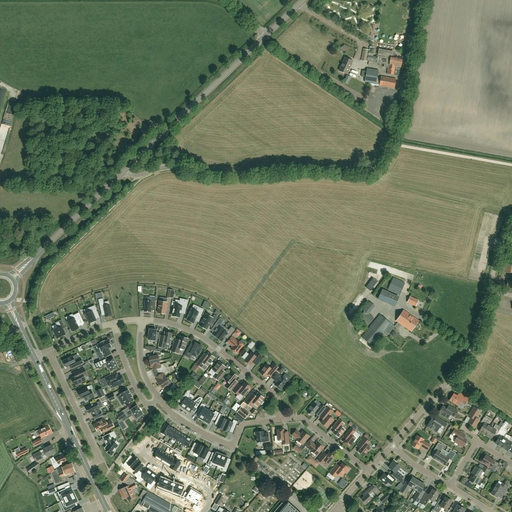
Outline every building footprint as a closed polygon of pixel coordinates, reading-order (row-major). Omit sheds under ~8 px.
[(395,43),(396,46),(402,44),(402,43),(405,42),(410,40),(408,34),(401,37),(402,41),(395,43)] [(369,50),(367,60),(367,61),(376,62),(376,63),(384,64),(383,67),(388,68),(387,74),(399,76),(401,67),(401,68),(403,59),(395,57),(396,55),(395,53),(393,53),(382,51),(381,56),(378,55),(378,57),(372,56),(373,51),(369,50)] [(352,61),(345,58),(339,71),(346,74),(352,61)] [(363,71),(361,77),(365,78),(365,82),(368,83),(375,84),(376,84),(377,78),(378,71),(367,69),(366,72),(363,71)] [(394,88),(396,79),(381,77),(379,86),(394,88)] [(511,272),(511,262),(503,261),(502,272),(511,272)] [(405,283),(393,278),(388,290),(399,295),(405,283)] [(399,297),(388,292),(382,289),(378,299),(395,306),(399,297)] [(151,306),(155,306),(156,297),(150,296),(150,297),(149,301),(145,301),(144,312),(151,312),(151,311),(151,306)] [(410,297),(407,303),(415,306),(418,301),(410,297)] [(163,302),(159,302),(158,313),(165,314),(166,310),(165,310),(166,306),(167,299),(164,298),(163,302)] [(101,311),(104,310),(105,317),(112,316),(109,305),(104,306),(103,299),(98,300),(101,311)] [(178,306),(174,305),(172,316),(173,316),(173,317),(178,318),(178,317),(179,317),(180,313),(182,307),(186,308),(188,300),(180,299),(180,301),(178,306)] [(372,302),(361,315),(371,323),(376,318),(371,313),(377,306),(372,302)] [(93,314),(97,312),(94,306),(88,308),(90,312),(85,314),(85,315),(86,320),(87,319),(89,323),(90,323),(91,324),(95,322),(94,321),(96,321),(93,314)] [(203,310),(200,308),(197,312),(192,309),(191,310),(190,310),(187,317),(188,317),(186,320),(192,323),(193,323),(194,323),(194,322),(195,321),(198,315),(200,316),(203,310)] [(299,308),(294,314),(300,319),(297,322),(295,324),(301,329),(309,320),(303,315),(305,313),(299,308)] [(418,321),(403,311),(396,321),(411,331),(418,321)] [(74,318),(67,322),(72,332),(79,328),(78,327),(76,322),(82,319),(79,313),(73,316),(74,318)] [(208,326),(211,322),(214,323),(218,317),(214,315),(212,318),(206,314),(199,325),(206,330),(208,326)] [(380,315),(361,337),(373,347),(382,336),(384,334),(387,336),(394,327),(380,315)] [(220,318),(213,327),(216,329),(212,334),(217,338),(223,330),(219,327),(223,321),(220,318)] [(62,329),(65,328),(62,320),(55,323),(58,328),(53,330),(54,331),(53,332),(54,335),(55,335),(57,339),(65,335),(62,329)] [(223,330),(217,338),(222,342),(226,336),(228,338),(235,330),(231,327),(226,332),(223,330)] [(264,331),(259,337),(264,342),(267,338),(270,341),(271,342),(278,332),(272,327),(270,330),(267,334),(264,331)] [(153,329),(149,328),(148,340),(155,341),(155,339),(159,339),(159,332),(156,332),(156,331),(153,331),(153,329)] [(241,333),(237,329),(233,334),(237,337),(241,333)] [(159,340),(160,340),(158,347),(165,348),(166,343),(170,343),(172,334),(169,333),(169,332),(166,331),(165,332),(164,336),(160,335),(159,340)] [(176,339),(171,351),(178,354),(180,348),(184,350),(187,339),(180,337),(179,341),(176,339)] [(233,346),(231,349),(234,351),(234,352),(235,354),(238,354),(239,352),(239,351),(243,345),(237,341),(232,337),(228,342),(233,346)] [(101,360),(106,357),(111,355),(108,348),(111,347),(111,345),(112,345),(110,341),(109,341),(108,340),(104,342),(104,341),(100,342),(101,343),(97,345),(100,352),(97,354),(99,358),(104,356),(105,358),(101,360)] [(193,354),(194,355),(193,356),(197,358),(200,353),(199,353),(200,353),(199,352),(202,347),(196,343),(195,345),(194,345),(193,347),(190,345),(185,355),(188,357),(190,353),(193,354)] [(150,363),(159,361),(158,356),(161,355),(161,352),(154,351),(153,355),(154,355),(154,356),(149,358),(150,363)] [(295,353),(290,360),(295,364),(296,362),(300,365),(308,357),(301,351),(301,352),(298,355),(295,353)] [(251,365),(252,363),(256,366),(259,362),(258,362),(262,357),(257,353),(255,355),(251,353),(250,355),(247,352),(242,357),(246,360),(245,361),(246,361),(245,362),(248,364),(249,364),(251,365)] [(209,353),(207,356),(204,353),(201,357),(201,358),(197,364),(201,367),(204,363),(207,366),(214,358),(209,353)] [(70,366),(72,369),(83,364),(80,358),(74,360),(72,356),(63,361),(64,362),(63,362),(63,363),(64,366),(65,367),(66,366),(66,368),(70,366)] [(104,367),(103,365),(107,364),(111,371),(118,368),(113,358),(108,361),(106,357),(101,360),(93,363),(96,369),(98,368),(99,370),(104,367)] [(158,372),(168,367),(167,363),(160,365),(159,361),(150,363),(151,368),(153,367),(153,369),(155,369),(157,369),(158,372)] [(218,381),(223,376),(226,373),(222,370),(225,367),(219,362),(213,370),(216,372),(213,376),(218,381)] [(196,364),(193,369),(197,372),(201,367),(196,364)] [(266,377),(267,375),(270,378),(274,373),(274,372),(278,367),(274,364),(270,368),(267,365),(260,373),(266,377)] [(281,365),(277,371),(281,374),(285,368),(281,365)] [(167,378),(166,378),(165,375),(170,371),(168,367),(158,372),(159,375),(158,376),(156,377),(157,378),(157,379),(156,380),(159,384),(167,378)] [(85,380),(83,376),(82,374),(86,372),(84,369),(78,371),(73,374),(75,377),(72,378),(75,385),(85,380)] [(238,382),(235,380),(237,377),(237,376),(236,375),(235,374),(234,374),(231,372),(225,380),(229,383),(225,386),(231,391),(235,386),(238,382)] [(277,382),(275,385),(281,390),(288,381),(282,376),(281,377),(277,373),(272,378),(277,382)] [(117,374),(105,379),(109,386),(112,384),(113,387),(118,385),(118,386),(121,385),(121,383),(124,382),(121,376),(118,377),(117,374)] [(174,384),(172,382),(168,377),(166,378),(167,378),(159,384),(162,389),(167,385),(167,386),(167,387),(169,389),(174,384)] [(333,378),(327,385),(331,389),(330,389),(337,395),(334,398),(338,401),(344,393),(341,390),(343,387),(344,386),(337,381),(336,382),(333,378)] [(245,383),(242,386),(239,383),(236,387),(233,391),(238,395),(236,397),(240,400),(248,391),(251,389),(250,388),(250,387),(245,383)] [(78,391),(78,392),(77,392),(79,396),(80,396),(81,399),(84,397),(86,401),(94,397),(90,390),(88,391),(86,387),(78,391)] [(96,391),(99,398),(104,395),(101,389),(96,391)] [(180,406),(185,409),(191,400),(189,398),(191,391),(188,389),(182,398),(184,400),(180,406)] [(128,390),(120,394),(126,405),(134,400),(128,390)] [(264,402),(262,400),(264,398),(260,396),(261,395),(259,394),(258,394),(258,393),(255,396),(252,394),(245,402),(251,407),(254,403),(257,406),(259,403),(262,405),(264,402)] [(457,396),(454,394),(450,401),(458,406),(461,402),(465,405),(468,399),(459,393),(457,396)] [(194,402),(191,400),(185,409),(190,412),(194,407),(196,408),(202,399),(200,397),(194,402)] [(99,409),(96,402),(86,408),(89,414),(92,412),(93,415),(95,419),(103,416),(101,411),(100,412),(99,409)] [(313,416),(315,414),(319,417),(322,413),(322,412),(325,408),(321,404),(318,407),(313,403),(307,411),(308,413),(309,415),(311,415),(313,416)] [(203,421),(209,410),(204,407),(205,405),(202,404),(198,411),(201,413),(198,418),(199,418),(198,419),(202,421),(202,420),(203,421)] [(137,405),(130,410),(127,413),(129,416),(132,413),(134,416),(133,417),(136,421),(140,418),(139,417),(142,415),(143,415),(143,414),(137,405)] [(448,405),(446,409),(443,406),(438,414),(447,419),(450,415),(454,417),(458,411),(448,405)] [(471,426),(472,425),(475,427),(479,420),(476,418),(480,411),(474,407),(468,416),(471,418),(468,423),(469,424),(469,425),(471,426)] [(244,410),(242,408),(241,408),(240,409),(237,412),(245,418),(249,414),(246,411),(244,410)] [(328,408),(323,414),(322,413),(319,417),(323,420),(321,423),(327,428),(333,420),(329,417),(332,412),(328,408)] [(363,411),(358,416),(361,419),(363,417),(367,421),(375,412),(370,408),(369,409),(366,413),(363,411)] [(212,419),(214,420),(219,413),(215,411),(214,413),(209,410),(203,421),(204,421),(204,422),(207,424),(208,423),(209,424),(212,419)] [(375,412),(367,421),(372,425),(371,426),(374,429),(379,424),(376,421),(379,417),(380,416),(375,412)] [(222,430),(227,420),(222,418),(223,415),(219,414),(217,420),(220,421),(218,426),(217,428),(222,430)] [(446,424),(440,421),(441,420),(437,417),(434,421),(431,419),(427,426),(437,432),(440,427),(443,429),(446,424)] [(490,421),(487,419),(484,418),(480,423),(483,425),(479,431),(485,435),(490,427),(487,425),(489,422),(490,421)] [(97,431),(100,430),(102,433),(107,431),(114,427),(112,423),(111,421),(107,422),(106,423),(104,419),(97,422),(97,423),(94,425),(97,431)] [(232,423),(227,420),(222,430),(228,433),(229,431),(231,426),(234,428),(237,422),(234,420),(232,423)] [(332,427),(335,430),(332,433),(339,438),(345,430),(341,427),(344,424),(339,420),(335,425),(334,424),(332,427)] [(381,423),(372,435),(375,438),(378,433),(380,435),(382,432),(387,437),(389,434),(390,435),(394,431),(392,430),(394,428),(393,427),(394,426),(390,423),(390,424),(389,423),(388,424),(386,427),(381,423)] [(160,432),(166,436),(171,428),(171,427),(165,424),(160,432)] [(52,433),(48,426),(35,432),(37,436),(40,435),(42,438),(52,433)] [(498,434),(501,428),(498,426),(497,428),(494,426),(493,429),(490,427),(485,435),(491,439),(495,432),(498,434)] [(176,431),(171,428),(166,436),(171,439),(176,431)] [(460,432),(457,430),(458,430),(455,428),(449,437),(451,440),(450,441),(454,443),(455,442),(462,447),(466,440),(464,439),(466,435),(461,432),(460,432)] [(495,444),(501,447),(508,436),(505,434),(507,431),(501,428),(498,434),(497,434),(500,436),(495,444)] [(349,446),(353,441),(354,442),(358,438),(353,434),(355,433),(351,429),(347,434),(346,433),(343,437),(346,440),(344,442),(349,446)] [(288,432),(284,432),(284,430),(277,430),(278,436),(275,437),(276,442),(282,442),(282,444),(289,444),(289,437),(288,432)] [(296,430),(292,435),(297,439),(296,440),(302,445),(309,436),(303,432),(301,434),(296,430)] [(176,442),(181,434),(176,431),(171,439),(176,442)] [(262,443),(262,442),(264,442),(264,441),(268,441),(267,432),(264,432),(263,432),(259,432),(259,431),(258,431),(256,431),(254,433),(255,435),(256,436),(257,442),(258,443),(258,444),(258,445),(259,445),(260,445),(261,445),(262,445),(262,444),(262,443)] [(109,435),(103,438),(106,444),(107,443),(108,444),(105,448),(109,451),(107,453),(111,456),(115,452),(114,451),(119,444),(114,439),(116,436),(114,432),(109,434),(109,435)] [(186,437),(181,434),(176,442),(182,445),(186,437)] [(424,440),(417,436),(411,445),(418,449),(420,446),(427,450),(430,445),(423,441),(424,440)] [(511,437),(508,436),(501,447),(507,451),(511,442),(511,436),(511,437)] [(192,440),(186,437),(182,445),(187,448),(192,440)] [(364,438),(360,443),(360,442),(357,447),(360,449),(358,452),(358,453),(360,455),(361,454),(364,456),(368,451),(368,452),(371,449),(367,446),(370,443),(364,438)] [(306,446),(312,451),(311,451),(317,456),(323,448),(318,443),(316,446),(310,441),(306,446)] [(439,462),(443,454),(440,452),(444,447),(439,443),(435,448),(438,450),(433,458),(439,462)] [(195,449),(192,447),(189,453),(192,455),(194,453),(199,455),(198,456),(203,447),(198,444),(197,444),(195,449)] [(293,448),(299,453),(302,450),(296,445),(293,448)] [(43,459),(47,457),(55,453),(54,450),(54,449),(54,448),(54,447),(53,447),(52,446),(43,449),(40,451),(40,452),(33,455),(36,461),(43,458),(43,459)] [(206,456),(208,451),(209,449),(203,447),(198,456),(204,459),(202,461),(206,463),(209,457),(206,456)] [(15,450),(18,457),(28,452),(26,448),(20,451),(19,448),(15,450)] [(156,455),(154,458),(160,461),(165,453),(159,450),(156,455)] [(443,454),(439,462),(445,466),(450,457),(452,459),(456,454),(450,451),(447,456),(443,454)] [(214,458),(211,457),(208,465),(211,466),(212,464),(217,466),(222,455),(221,454),(218,452),(217,453),(216,453),(215,454),(214,458)] [(165,453),(160,461),(165,464),(170,456),(165,453)] [(329,453),(327,455),(324,453),(318,460),(323,464),(325,462),(328,465),(335,457),(334,457),(335,456),(333,454),(332,455),(329,453)] [(223,455),(222,455),(217,466),(223,469),(222,471),(226,472),(229,464),(226,462),(227,459),(228,457),(227,457),(227,456),(223,454),(223,455)] [(56,464),(53,466),(54,469),(59,467),(58,467),(62,465),(61,463),(66,461),(65,459),(66,458),(65,457),(64,457),(63,455),(55,460),(56,463),(56,464)] [(311,455),(308,459),(317,467),(321,463),(311,455)] [(170,456),(165,464),(170,467),(175,459),(170,456)] [(490,470),(493,472),(497,467),(493,465),(495,461),(486,456),(481,463),(485,465),(484,467),(490,470)] [(127,459),(123,465),(125,467),(126,465),(131,470),(132,469),(131,469),(139,461),(135,457),(133,458),(130,462),(127,459)] [(170,467),(170,468),(175,471),(180,463),(175,459),(170,467)] [(391,475),(394,477),(399,482),(403,477),(397,471),(400,468),(396,464),(397,462),(394,460),(390,464),(392,465),(389,468),(394,472),(391,475)] [(139,461),(131,469),(132,469),(136,473),(134,475),(137,478),(141,473),(139,471),(144,466),(139,461)] [(30,474),(40,466),(36,462),(26,469),(27,470),(25,471),(28,475),(29,473),(30,474)] [(61,466),(60,466),(61,467),(56,469),(56,470),(51,473),(55,484),(67,480),(67,479),(65,475),(75,471),(71,462),(61,466)] [(334,468),(330,474),(329,473),(327,476),(330,479),(332,476),(334,477),(337,474),(338,475),(341,478),(346,472),(347,472),(349,470),(343,464),(340,467),(337,464),(334,468)] [(473,474),(486,482),(488,479),(481,475),(483,471),(476,467),(472,473),(473,474)] [(137,478),(136,480),(139,482),(143,480),(146,481),(152,472),(148,469),(144,474),(142,472),(141,473),(137,478)] [(126,472),(125,474),(124,474),(120,480),(125,484),(129,477),(128,477),(130,475),(126,472)] [(152,472),(146,481),(148,483),(146,488),(150,490),(156,482),(153,480),(157,476),(152,472)] [(386,476),(383,474),(379,479),(385,484),(388,481),(390,483),(394,478),(389,474),(386,476)] [(482,488),(486,482),(473,474),(469,481),(476,485),(477,485),(482,488)] [(413,477),(409,482),(406,481),(400,491),(405,495),(410,487),(414,489),(419,481),(413,477)] [(161,478),(157,489),(165,492),(169,481),(161,478)] [(169,481),(165,492),(172,494),(176,484),(169,481)] [(419,481),(414,489),(418,492),(413,500),(419,503),(422,496),(425,492),(422,490),(425,485),(419,481)] [(134,483),(129,486),(119,490),(123,499),(126,497),(128,500),(135,497),(131,490),(136,487),(134,483)] [(504,494),(508,487),(502,483),(501,487),(497,484),(491,494),(497,498),(498,497),(501,499),(504,494)] [(176,484),(172,494),(180,497),(184,487),(176,484)] [(373,485),(363,494),(365,496),(361,499),(366,504),(376,495),(373,492),(376,489),(373,485)] [(65,489),(56,493),(57,497),(58,496),(61,495),(64,501),(75,495),(72,489),(70,490),(67,492),(65,489)] [(185,492),(181,497),(185,499),(186,498),(191,501),(196,492),(195,492),(196,491),(192,489),(192,490),(191,489),(188,494),(185,492)] [(436,502),(434,501),(439,494),(436,492),(436,491),(434,489),(433,489),(433,490),(432,490),(429,495),(426,493),(420,502),(425,505),(429,499),(433,501),(431,505),(434,506),(436,502)] [(141,499),(138,504),(140,505),(149,510),(148,511),(170,511),(172,510),(174,506),(162,500),(157,497),(148,492),(143,500),(141,499)] [(196,492),(191,501),(195,504),(192,508),(195,511),(200,507),(202,502),(199,500),(202,495),(200,495),(201,494),(198,492),(197,493),(196,492)] [(377,498),(380,500),(383,504),(391,497),(386,492),(384,495),(382,493),(377,498)] [(63,508),(64,511),(74,507),(73,504),(75,503),(78,502),(75,495),(64,501),(66,507),(63,508)] [(220,495),(215,503),(218,506),(223,497),(220,495)] [(436,511),(439,511),(442,507),(446,510),(452,501),(445,498),(440,506),(437,504),(433,510),(436,511)] [(298,511),(286,501),(284,504),(282,503),(273,511),(298,511)]
